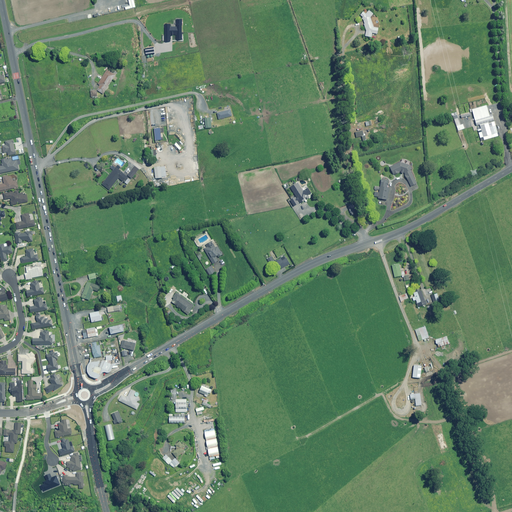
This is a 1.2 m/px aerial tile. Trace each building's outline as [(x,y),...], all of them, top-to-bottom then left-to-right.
[(373,14),(369,10),(366,13),(364,11),(360,15),(363,17),(362,19),(363,20),(364,24),(366,31),(365,36),(371,37),(372,33),(377,34),(378,28),(373,27),(370,17),(373,14)] [(117,77),(107,72),(97,87),(99,89),(97,93),(103,96),(111,83),(114,85),(117,81),(117,77)] [(494,134),(497,133),(494,121),(494,120),(492,114),(489,115),(486,105),(472,110),(475,119),(476,125),(479,124),(480,125),(483,137),(480,138),(481,141),(495,137),(494,134)] [(232,116),(230,109),(217,113),(218,119),(232,116)] [(161,140),(160,133),(164,133),(163,128),(160,128),(154,129),(155,140),(161,140)] [(363,141),(363,144),(369,143),(368,140),(369,139),(368,136),(365,137),(364,134),(363,135),(363,131),(355,133),(356,137),(362,136),(363,140),(363,141)] [(6,145),(2,145),(4,152),(7,152),(8,155),(17,154),(16,150),(15,150),(14,143),(14,139),(5,141),(6,145)] [(2,165),(0,165),(0,173),(19,169),(17,160),(13,161),(12,158),(7,159),(7,158),(2,159),(2,163),(2,165)] [(403,173),(403,172),(410,187),(416,184),(410,170),(412,169),(410,165),(400,162),(390,167),(394,175),(401,172),(401,173),(403,173)] [(117,164),(115,167),(113,165),(110,168),(113,171),(102,184),(109,190),(119,178),(124,183),(125,183),(126,183),(129,179),(119,170),(121,167),(117,164)] [(4,183),(0,184),(0,190),(18,187),(16,180),(13,181),(13,178),(11,178),(11,176),(8,176),(8,175),(2,176),(4,183)] [(387,183),(381,182),(380,187),(374,186),(374,189),(379,190),(378,198),(387,200),(389,188),(387,188),(387,183)] [(299,186),(298,186),(296,183),(290,187),(300,203),(305,200),(309,197),(307,195),(311,193),(307,188),(303,190),(301,187),(301,188),(299,186)] [(13,191),(3,193),(5,199),(11,198),(11,200),(11,201),(11,205),(17,203),(16,202),(19,201),(19,203),(28,201),(26,194),(24,195),(23,193),(20,193),(19,191),(18,190),(16,190),(15,191),(15,192),(13,193),(13,191)] [(356,214),(353,203),(348,205),(351,215),(356,214)] [(21,214),(23,221),(15,222),(17,229),(36,225),(34,219),(31,220),(31,218),(30,218),(29,212),(24,213),(25,214),(21,214)] [(21,232),(15,232),(15,237),(16,236),(16,243),(23,242),(22,240),(27,240),(28,240),(28,241),(33,241),(33,235),(33,231),(25,231),(25,232),(21,233),(21,232)] [(215,248),(211,241),(205,245),(207,247),(204,249),(213,264),(218,261),(216,257),(217,256),(218,257),(222,255),(217,247),(215,248)] [(4,243),(0,244),(0,251),(2,262),(8,260),(7,254),(10,254),(10,253),(13,252),(11,245),(5,246),(4,243)] [(26,256),(21,257),(22,263),(39,260),(38,254),(35,254),(34,248),(26,249),(27,253),(26,253),(26,256),(27,256),(26,256)] [(283,260),(282,258),(276,261),(281,269),(289,264),(286,258),(283,260)] [(404,276),(403,268),(400,269),(399,264),(392,265),(394,277),(401,276),(402,277),(403,277),(404,281),(409,280),(409,275),(404,276)] [(27,273),(25,273),(26,280),(33,278),(33,277),(44,275),(42,266),(39,267),(38,266),(33,267),(33,268),(31,268),(31,266),(26,267),(27,271),(27,273)] [(215,273),(211,266),(206,269),(210,276),(215,273)] [(32,289),(27,290),(28,296),(45,293),(44,287),(41,287),(39,281),(38,281),(38,280),(34,281),(34,282),(31,283),(32,286),(31,286),(32,289)] [(81,297),(82,298),(81,300),(84,301),(85,299),(89,300),(93,290),(98,292),(100,286),(87,281),(81,297)] [(415,290),(415,292),(414,293),(415,296),(412,297),(413,301),(415,300),(418,307),(426,304),(421,290),(419,291),(419,289),(415,290)] [(172,302),(188,315),(191,311),(191,310),(194,306),(177,292),(173,298),(174,299),(172,302)] [(0,301),(9,299),(7,293),(0,294),(0,301)] [(439,301),(437,293),(431,295),(433,303),(439,301)] [(408,298),(407,294),(399,296),(401,302),(404,302),(403,300),(408,298)] [(36,305),(30,307),(31,312),(48,309),(47,303),(44,304),(43,297),(41,298),(41,297),(37,297),(38,298),(34,299),(36,305)] [(0,319),(4,318),(5,321),(11,320),(9,311),(9,309),(8,309),(7,305),(4,306),(3,304),(0,304),(0,319)] [(100,314),(99,311),(90,313),(92,322),(102,320),(101,314),(100,314)] [(38,322),(32,323),(33,329),(53,325),(52,319),(49,320),(49,318),(46,318),(45,316),(41,317),(41,314),(36,315),(37,321),(38,321),(38,322)] [(111,334),(123,332),(124,331),(123,327),(122,327),(121,325),(109,328),(111,334)] [(429,338),(425,326),(415,330),(419,341),(429,338)] [(98,334),(96,328),(87,330),(87,333),(83,333),(84,339),(96,336),(96,334),(98,334)] [(41,338),(33,338),(33,344),(53,344),(53,338),(50,338),(50,331),(48,331),(48,330),(44,330),(44,331),(41,331),(41,335),(41,338)] [(449,344),(446,336),(435,340),(437,348),(449,344)] [(131,342),(127,341),(122,340),(121,348),(134,351),(135,343),(131,342)] [(102,342),(99,343),(96,343),(91,344),(93,358),(101,356),(99,345),(102,344),(102,342)] [(26,354),(19,354),(19,361),(23,361),(23,369),(22,369),(22,374),(33,374),(33,368),(32,368),(32,363),(36,359),(34,356),(36,355),(32,351),(30,353),(26,353),(26,354)] [(50,365),(47,365),(49,371),(59,369),(58,363),(57,363),(57,359),(58,359),(58,356),(59,356),(58,352),(55,353),(55,352),(50,353),(50,354),(47,354),(48,359),(49,361),(49,360),(50,365)] [(119,364),(120,364),(120,363),(119,363),(118,363),(117,363),(116,363),(115,364),(114,364),(113,364),(112,364),(111,364),(111,361),(112,361),(112,355),(106,355),(106,360),(91,362),(91,359),(93,359),(93,358),(90,358),(90,359),(90,362),(89,363),(88,364),(88,365),(87,366),(87,367),(87,368),(87,369),(87,370),(87,371),(87,372),(88,373),(88,374),(89,375),(90,376),(90,377),(91,377),(92,378),(93,378),(94,378),(95,379),(96,379),(97,378),(98,378),(99,377),(100,377),(100,376),(101,375),(101,374),(102,373),(103,373),(103,372),(104,372),(105,372),(106,373),(107,373),(108,373),(109,373),(109,372),(110,372),(110,371),(111,371),(111,370),(111,369),(112,369),(112,368),(113,367),(114,366),(115,366),(116,365),(117,365),(117,364),(118,364),(119,364)] [(0,374),(16,375),(16,368),(8,368),(8,364),(7,364),(7,360),(1,360),(1,363),(0,362),(0,374)] [(421,366),(414,365),(412,377),(420,378),(421,366)] [(51,384),(44,388),(47,393),(53,390),(54,391),(63,385),(54,372),(50,375),(52,377),(48,379),(51,384)] [(21,380),(16,380),(17,386),(14,386),(14,382),(9,382),(10,386),(9,386),(9,392),(11,392),(11,395),(13,395),(13,396),(16,396),(16,401),(22,401),(21,380)] [(28,395),(26,395),(26,400),(34,400),(34,399),(42,399),(42,393),(36,393),(36,384),(33,384),(33,380),(28,380),(28,395)] [(211,390),(202,386),(199,392),(204,395),(204,396),(207,397),(208,393),(210,394),(211,390)] [(138,396),(136,397),(134,396),(136,392),(131,389),(127,398),(121,395),(119,401),(137,410),(140,404),(137,403),(136,402),(137,401),(140,400),(138,396)] [(421,405),(420,393),(410,395),(410,398),(415,398),(416,406),(421,405)] [(186,412),(186,399),(175,399),(175,412),(186,412)] [(122,421),(118,412),(112,414),(114,420),(113,420),(114,424),(122,421)] [(60,429),(55,430),(56,437),(72,434),(72,432),(71,427),(68,428),(66,419),(61,420),(62,421),(58,422),(60,429)] [(20,434),(21,423),(15,422),(14,430),(4,429),(4,436),(10,436),(9,441),(4,441),(4,446),(6,446),(5,452),(14,453),(15,443),(18,443),(19,434),(20,434)] [(114,439),(111,425),(104,426),(108,441),(114,439)] [(63,448),(59,449),(61,455),(75,450),(73,445),(71,446),(69,439),(66,439),(65,437),(61,439),(62,442),(63,448)] [(186,445),(185,446),(183,443),(181,441),(175,445),(176,446),(176,450),(172,453),(176,458),(187,449),(188,448),(186,445)] [(71,460),(66,461),(68,467),(70,467),(70,470),(73,469),(73,470),(82,469),(78,452),(74,453),(74,454),(71,455),(71,458),(71,460)] [(172,461),(166,455),(162,458),(168,464),(172,461)] [(179,462),(175,458),(169,464),(173,468),(179,462)] [(82,475),(82,472),(77,471),(77,476),(68,476),(68,475),(64,475),(63,483),(65,483),(65,485),(69,485),(69,484),(70,484),(70,483),(74,483),(74,484),(79,484),(79,488),(84,488),(84,479),(83,479),(83,475),(82,475)] [(45,483),(41,485),(42,489),(44,489),(44,491),(60,484),(57,475),(52,477),(51,473),(45,475),(47,480),(44,481),(45,483)]
